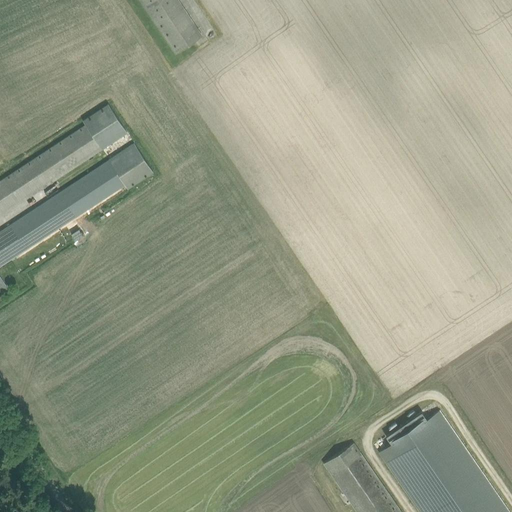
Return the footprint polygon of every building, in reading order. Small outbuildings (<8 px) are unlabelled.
[(140,0),(176,54),(203,36),(178,0),(140,0)] [(0,216),(9,211),(10,213),(15,210),(16,211),(34,201),(32,199),(36,197),(32,189),(103,151),(101,147),(128,133),(111,103),(82,118),(88,128),(0,174),(0,216)] [(135,143),(1,230),(17,254),(125,183),(128,187),(153,171),(135,143)] [(75,238),(83,234),(75,221),(68,225),(75,238)] [(0,231),(0,265),(9,260),(17,254),(1,230),(0,231)] [(511,511),(440,409),(426,418),(422,411),(386,435),(391,443),(379,452),(420,511),(511,511)] [(325,461),(359,511),(401,511),(354,442),(325,461)]
